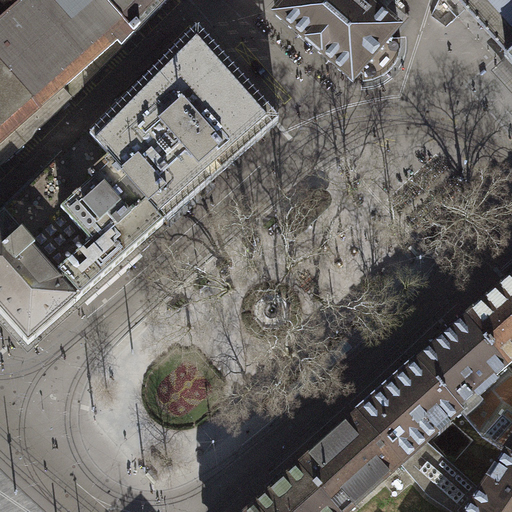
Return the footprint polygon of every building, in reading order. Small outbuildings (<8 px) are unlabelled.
[(0,167),(85,86),(170,0),(26,0),(0,23),(0,167)] [(289,0),(276,16),(315,49),(353,82),(361,73),(363,75),(363,83),(374,81),(382,78),(388,73),(394,66),(398,60),(400,55),(401,49),(401,39),(394,40),(392,38),(400,29),(375,7),(380,0),(391,0),(397,5),(401,0),(289,0)] [(511,0),(458,0),(508,55),(506,56),(507,57),(506,58),(511,64),(511,0)] [(198,31),(90,139),(123,176),(122,178),(164,225),(279,123),(198,31)] [(511,95),(511,64),(506,58),(491,72),(511,95)] [(86,134),(17,201),(97,286),(164,225),(122,178),(123,176),(90,139),(86,134)] [(314,192),(287,218),(285,223),(286,228),(288,232),(293,235),(298,236),(302,234),(330,208),(332,204),(332,199),(330,194),(327,191),(320,189),(314,192)] [(0,314),(29,346),(97,286),(17,201),(0,217),(0,314)] [(511,278),(466,319),(508,367),(511,363),(511,278)] [(420,361),(459,409),(475,395),(479,398),(496,382),(511,400),(511,371),(508,367),(466,319),(420,361)] [(426,493),(451,511),(466,511),(508,454),(485,438),(459,409),(420,361),(359,415),(426,493)] [(359,415),(298,468),(336,511),(451,511),(426,493),(359,415)] [(466,511),(511,511),(511,456),(508,454),(466,511)] [(336,511),(298,468),(256,506),(261,511),(336,511)]
